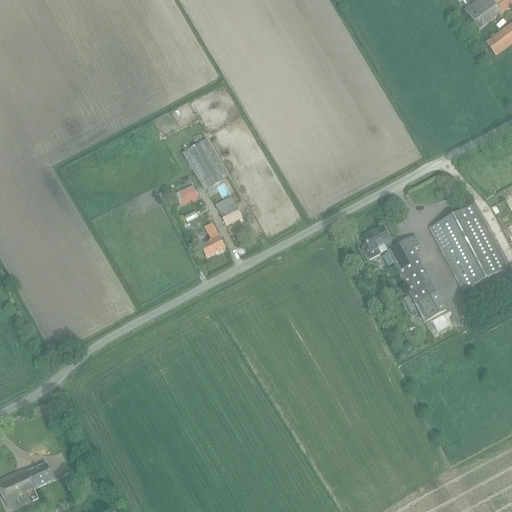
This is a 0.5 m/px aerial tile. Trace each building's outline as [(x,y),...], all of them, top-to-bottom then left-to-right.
[(511,6),(511,0),(480,0),(464,12),(479,32),(501,15),(511,6)] [(511,24),(485,44),(489,49),(495,57),(511,44),(511,24)] [(183,154),(205,191),(228,178),(206,141),(183,154)] [(189,179),(184,181),(186,187),(192,185),(189,179)] [(198,198),(193,187),(175,196),(180,206),(198,198)] [(242,219),(231,198),(229,195),(225,197),(227,200),(215,206),(226,227),(242,219)] [(508,268),(480,214),(475,205),(429,229),(463,293),(471,288),(474,293),(479,290),(477,285),(508,268)] [(493,215),(495,220),(507,214),(504,209),(493,215)] [(420,247),(420,246),(415,237),(392,249),(389,244),(390,243),(382,228),(371,234),(371,233),(362,238),(366,246),(362,248),(362,251),(367,261),(369,261),(380,255),(380,253),(378,249),(385,246),(387,251),(387,252),(425,323),(446,312),(413,250),(420,247)] [(200,248),(201,251),(206,260),(225,250),(221,241),(215,229),(207,233),(212,242),(200,248)] [(386,274),(392,272),(389,263),(383,265),(386,274)] [(417,313),(409,297),(403,300),(412,316),(417,313)] [(453,317),(450,312),(432,321),(435,327),(453,317)] [(0,481),(0,494),(7,509),(19,503),(17,498),(53,482),(50,474),(46,465),(27,474),(18,474),(0,481)] [(80,491),(72,474),(63,478),(71,495),(80,491)]
